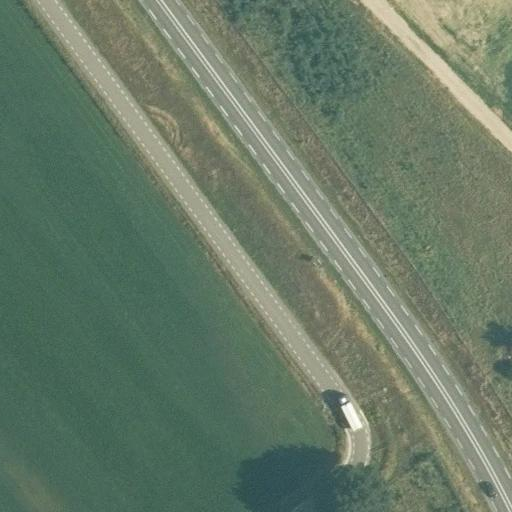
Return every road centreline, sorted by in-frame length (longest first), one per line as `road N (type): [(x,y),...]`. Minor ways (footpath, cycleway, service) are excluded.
road 1 (unclassified): [(46,0),(351,415),(354,471),(309,511)]
road 2 (primary): [(511,511),(419,358),(157,0)]
